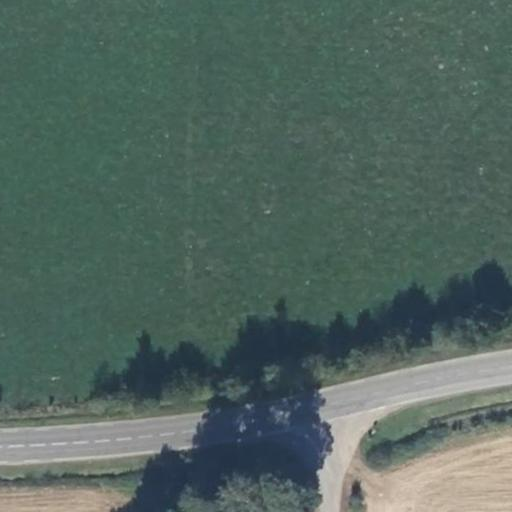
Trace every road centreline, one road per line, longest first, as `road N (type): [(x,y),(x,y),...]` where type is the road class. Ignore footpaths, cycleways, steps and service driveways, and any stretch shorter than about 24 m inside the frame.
road 1 (primary): [(317,408),(139,437),(0,446)]
road 2 (primary): [(511,367),(317,408)]
